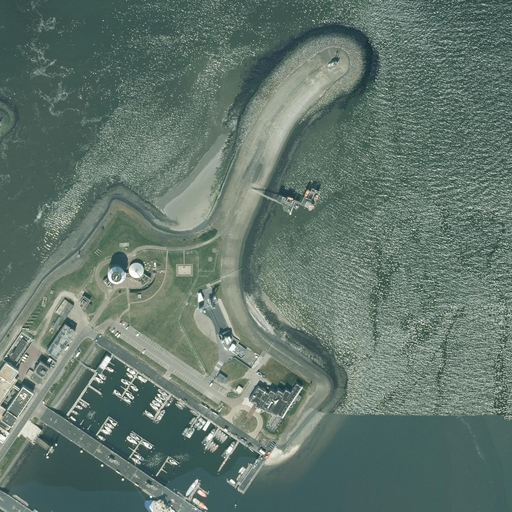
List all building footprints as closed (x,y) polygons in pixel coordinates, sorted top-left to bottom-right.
[(104,280),(104,281),(109,285),(113,286),(114,286),(114,281),(115,281),(118,281),(122,280),(124,277),(126,277),(131,277),(135,279),(136,280),(137,280),(139,282),(140,281),(142,284),(143,284),(145,283),(146,282),(147,281),(149,279),(150,278),(151,276),(147,275),(143,273),(144,271),(144,269),(144,268),(143,267),(143,265),(141,264),(140,263),(138,262),(137,262),(135,262),(133,263),(132,263),(131,265),(129,266),(129,268),(129,269),(129,271),(129,272),(125,272),(126,271),(124,267),(120,264),(116,264),(112,265),(109,268),(108,273),(109,276),(104,280)] [(198,293),(197,308),(199,307),(200,310),(218,302),(217,299),(211,287),(208,288),(207,289),(198,293)] [(89,299),(84,295),(81,299),(82,300),(79,305),(83,307),(85,309),(91,300),(89,299)] [(60,315),(65,318),(74,305),(69,302),(65,299),(56,312),(60,315)] [(59,316),(53,326),(54,327),(57,323),(58,321),(60,319),(61,317),(59,316)] [(76,329),(75,329),(72,327),(65,322),(57,335),(56,336),(50,345),(47,349),(47,350),(57,357),(69,339),(70,339),(73,335),(72,334),(76,329)] [(220,332),(218,333),(223,344),(228,348),(240,356),(244,353),(246,348),(238,342),(239,340),(239,339),(232,335),(229,328),(228,328),(220,332)] [(10,357),(15,360),(27,342),(23,339),(10,357)] [(106,355),(97,369),(102,372),(111,358),(106,355)] [(44,376),(50,367),(40,360),(34,370),(44,376)] [(0,438),(2,440),(3,441),(2,441),(2,442),(2,443),(1,443),(2,443),(10,431),(6,429),(8,427),(8,428),(33,391),(23,384),(20,388),(19,387),(15,384),(14,383),(17,378),(14,376),(19,369),(15,367),(6,361),(0,369),(0,374),(0,375),(1,375),(0,377),(0,438)] [(26,374),(31,377),(34,372),(29,369),(26,374)] [(34,372),(31,377),(30,378),(39,383),(42,378),(34,372)] [(227,378),(220,373),(219,373),(217,377),(216,378),(224,383),(227,378)] [(271,409),(272,409),(281,416),(295,395),(297,393),(302,385),(297,382),(291,391),(287,388),(284,392),(278,388),(276,391),(272,389),(269,392),(258,385),(249,399),(253,402),(254,401),(256,402),(254,404),(258,407),(260,405),(265,408),(266,407),(271,410),(271,409)]
